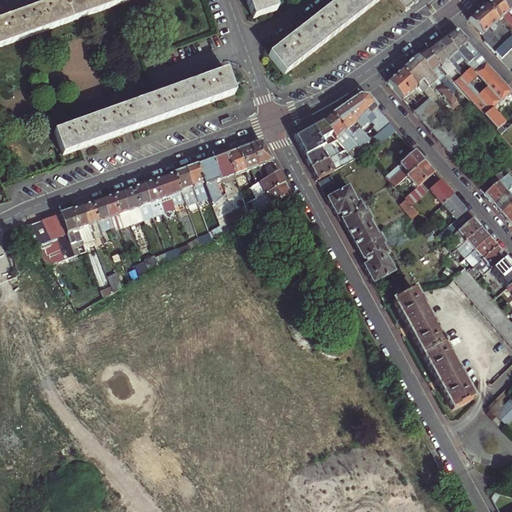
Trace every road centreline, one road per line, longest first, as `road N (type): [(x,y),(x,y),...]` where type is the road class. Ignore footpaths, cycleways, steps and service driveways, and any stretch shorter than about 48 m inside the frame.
road 1 (residential): [(270,120),(441,441)]
road 2 (tertiary): [(270,120),(0,222)]
road 3 (residential): [(511,248),(364,72)]
road 4 (residential): [(228,0),(270,120)]
